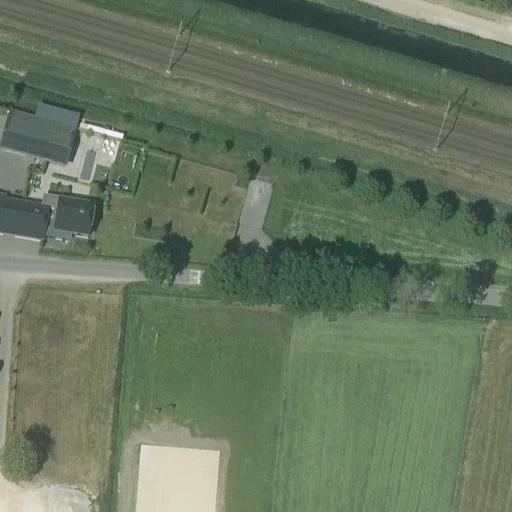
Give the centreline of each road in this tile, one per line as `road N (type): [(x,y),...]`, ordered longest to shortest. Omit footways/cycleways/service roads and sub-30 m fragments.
road 1 (unclassified): [(511,293),(0,265)]
road 2 (unclassified): [(511,44),(358,0)]
